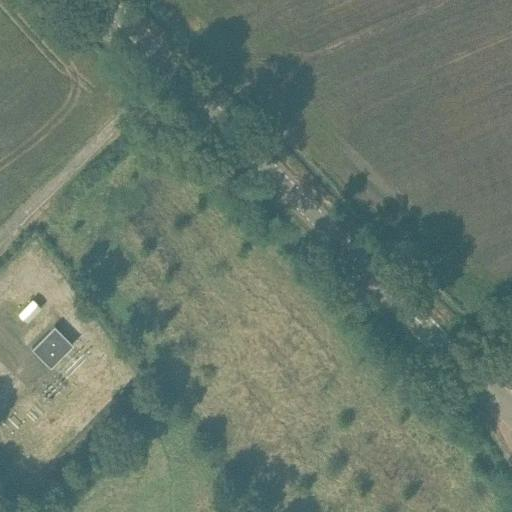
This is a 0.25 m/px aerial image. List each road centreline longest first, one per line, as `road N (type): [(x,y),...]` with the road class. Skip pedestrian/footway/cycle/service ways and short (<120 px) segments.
road 1 (unclassified): [(511,411),(109,0)]
road 2 (unknown): [(0,233),(171,63)]
